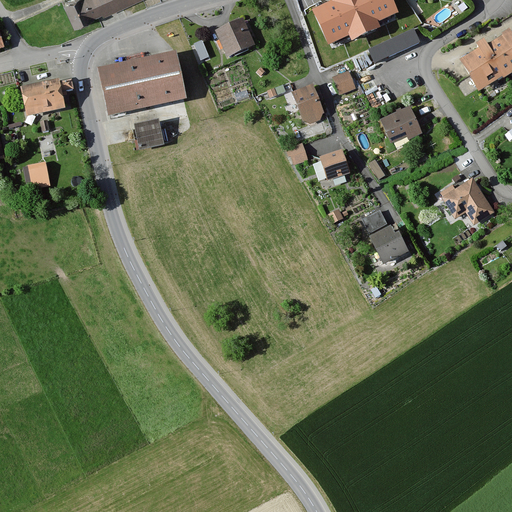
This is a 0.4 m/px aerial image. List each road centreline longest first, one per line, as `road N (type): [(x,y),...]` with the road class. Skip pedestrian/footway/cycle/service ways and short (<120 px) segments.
road 1 (tertiary): [(85,51),(80,80),(107,202),(131,266),(188,357),(317,511)]
road 2 (residential): [(499,0),(429,48),(422,68),(492,182),(511,195)]
road 3 (tertiary): [(201,0),(106,32),(85,51)]
